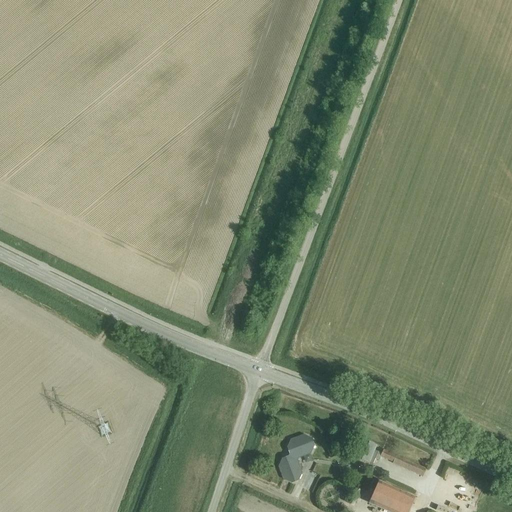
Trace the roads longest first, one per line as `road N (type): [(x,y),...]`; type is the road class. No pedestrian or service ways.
road 1 (unclassified): [(258,370),(396,0)]
road 2 (secondary): [(258,370),(0,254)]
road 3 (secondary): [(511,483),(258,370)]
road 4 (unclassified): [(207,511),(258,370)]
